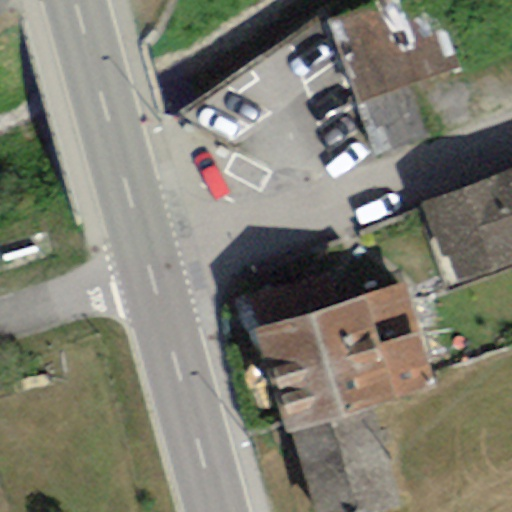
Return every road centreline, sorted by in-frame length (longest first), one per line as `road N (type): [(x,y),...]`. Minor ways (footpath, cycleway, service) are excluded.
road 1 (unclassified): [(511,130),(150,276)]
road 2 (primary): [(150,276),(73,0)]
road 3 (primary): [(216,511),(150,276)]
road 4 (track): [(0,328),(150,276)]
